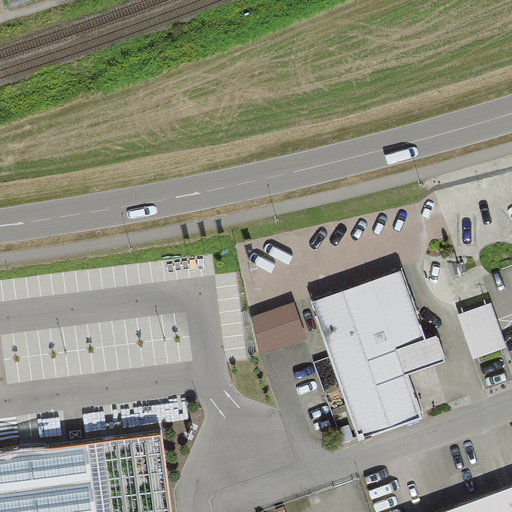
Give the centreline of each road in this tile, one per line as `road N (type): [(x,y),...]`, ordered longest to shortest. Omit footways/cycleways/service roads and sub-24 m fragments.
road 1 (secondary): [(511,113),(165,202),(0,227)]
road 2 (unclassified): [(511,404),(316,472),(247,435)]
